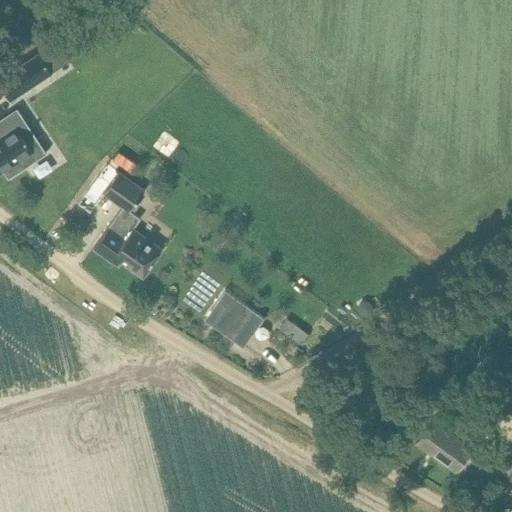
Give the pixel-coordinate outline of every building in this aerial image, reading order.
[(38,52),(0,77),(0,84),(10,100),(45,77),(52,72),(38,52)] [(0,137),(0,170),(2,169),(8,178),(46,152),(17,107),(0,118),(0,136),(1,137),(0,137)] [(79,128),(69,112),(49,126),(59,141),(79,128)] [(69,152),(87,169),(101,154),(83,137),(69,152)] [(144,190),(118,171),(107,163),(93,183),(104,191),(103,192),(122,206),(93,247),(117,264),(121,259),(142,274),(161,248),(132,227),(138,218),(129,211),(144,190)] [(196,313),(214,283),(199,274),(181,304),(196,313)] [(225,289),(204,319),(243,347),(264,317),(225,289)] [(432,419),(427,425),(415,441),(455,471),(472,448),(432,419)]
